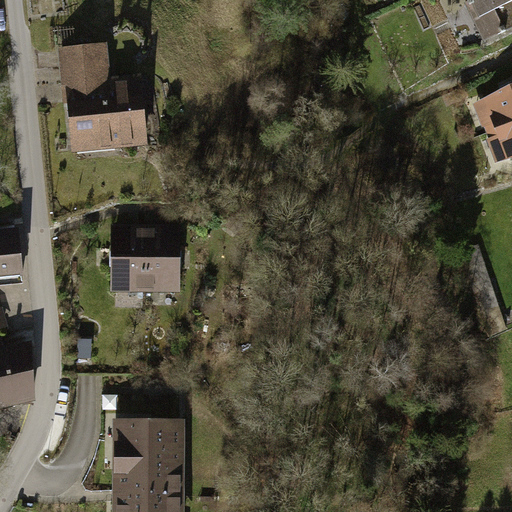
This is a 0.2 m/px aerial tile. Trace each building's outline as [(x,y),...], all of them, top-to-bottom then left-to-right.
[(511,0),(470,0),(471,0),(466,2),(485,41),(511,27),(511,0)] [(111,81),(110,77),(107,42),(57,47),(61,86),(65,85),(111,81)] [(111,81),(65,85),(72,153),(148,145),(140,74),(110,77),(111,81)] [(511,84),(473,104),(482,127),(485,126),(489,138),(487,139),(496,162),(511,157),(511,84)] [(111,292),(180,293),(182,226),(112,225),(111,292)] [(0,279),(23,278),(18,229),(0,231),(0,279)] [(509,329),(479,244),(460,251),(490,336),(509,329)] [(2,306),(0,306),(0,328),(8,326),(2,306)] [(31,340),(4,346),(2,335),(0,335),(0,409),(34,402),(31,340)] [(111,511),(183,511),(184,420),(112,419),(111,511)]
